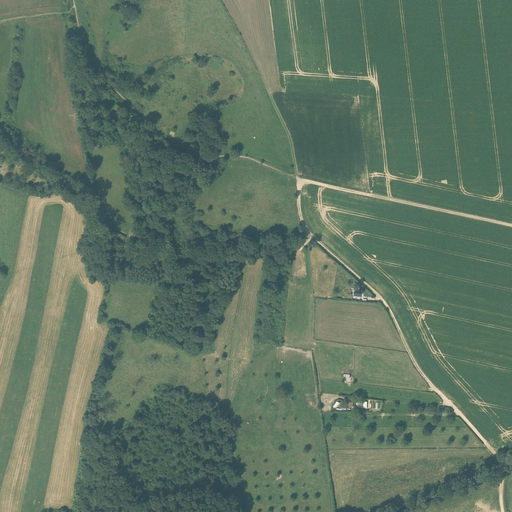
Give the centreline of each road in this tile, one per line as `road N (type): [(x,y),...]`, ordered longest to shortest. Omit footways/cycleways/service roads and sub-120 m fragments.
road 1 (track): [(310,236),(380,300),(423,376),(499,457),(503,511)]
road 2 (track): [(302,179),(243,157),(190,157),(168,147),(90,66),(74,7)]
road 3 (track): [(247,254),(117,250),(86,197),(54,182),(0,136)]
road 4 (track): [(511,226),(302,179)]
